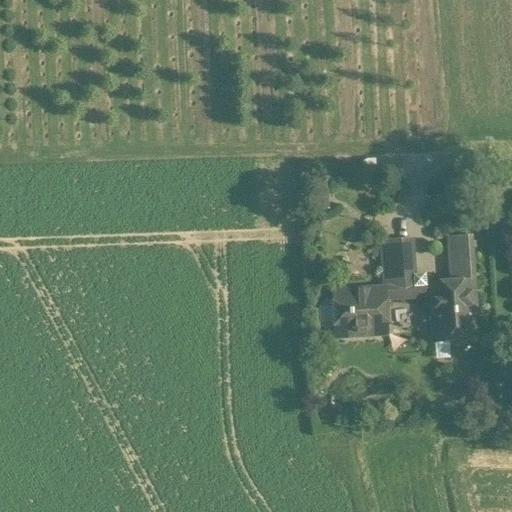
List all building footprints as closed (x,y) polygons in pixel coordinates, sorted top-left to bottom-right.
[(449,284),(473,282),(469,238),(446,239),(449,284)] [(380,243),(385,289),(414,286),(412,240),(380,243)] [(449,284),(430,285),(431,298),(433,344),(477,341),(473,282),(449,284)] [(385,289),(386,302),(431,298),(430,285),(414,286),(385,289)] [(385,289),(332,293),(334,339),(387,336),(386,302),(385,289)]
